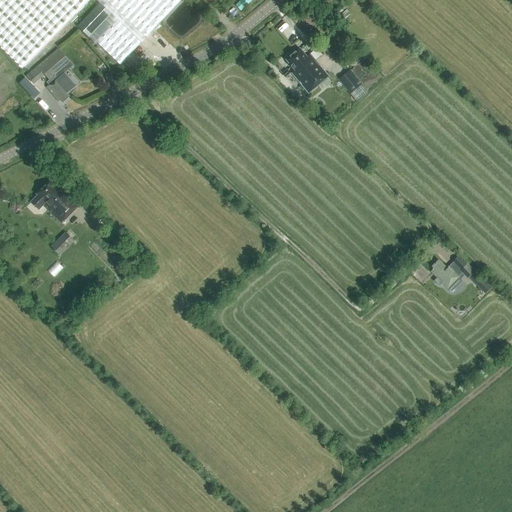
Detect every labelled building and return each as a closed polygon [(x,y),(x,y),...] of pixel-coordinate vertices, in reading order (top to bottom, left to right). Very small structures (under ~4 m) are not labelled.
[(0,0),(0,47),(21,68),(88,0),(96,0),(100,4),(77,26),(95,44),(97,42),(119,64),(182,0),(0,0)] [(337,29),(331,22),(325,27),(330,34),(337,29)] [(38,66),(43,73),(52,83),(46,88),(58,102),(60,100),(63,103),(70,97),(68,94),(70,92),(56,75),(70,63),(58,48),(38,66)] [(309,94),(329,77),(310,55),(307,58),(300,49),(286,60),(295,71),(292,74),(309,94)] [(287,70),(282,74),(285,78),(290,74),(287,70)] [(338,79),(350,94),(363,84),(351,70),(338,79)] [(62,223),(79,205),(59,186),(57,188),(50,181),(36,194),(38,195),(33,200),(41,209),(44,206),(62,223)] [(72,244),(63,235),(51,246),(60,256),(72,244)] [(127,252),(122,256),(135,269),(139,264),(127,252)] [(49,269),(55,276),(65,267),(59,260),(49,269)] [(447,288),(451,292),(462,281),(458,277),(462,273),(467,279),(468,278),(475,272),(467,264),(462,269),(455,261),(448,267),(446,268),(438,261),(432,267),(435,270),(432,273),(437,278),(435,281),(440,286),(443,284),(447,288)] [(491,288),(475,272),(468,278),(485,294),(491,288)] [(103,282),(87,295),(92,301),(108,289),(103,282)]
